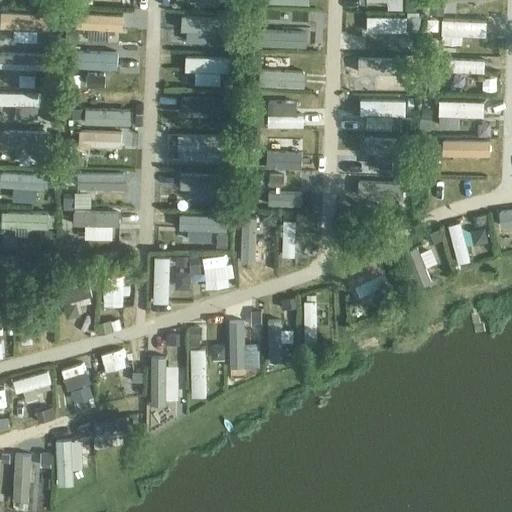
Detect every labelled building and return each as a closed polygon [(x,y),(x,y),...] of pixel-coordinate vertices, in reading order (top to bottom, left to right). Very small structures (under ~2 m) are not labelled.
[(415,0),(405,0),(405,10),(416,11),(415,0)] [(431,2),(430,14),(443,15),(443,3),(431,2)] [(0,4),(0,25),(44,25),(44,4),(0,4)] [(73,7),(72,26),(118,28),(119,9),(73,7)] [(300,7),(266,10),(267,24),(302,22),(300,7)] [(362,11),(362,27),(402,29),(403,13),(362,11)] [(224,13),(223,32),(237,33),(238,14),(224,13)] [(210,28),(210,15),(178,15),(178,28),(210,28)] [(482,32),(482,16),(438,16),(438,32),(482,32)] [(419,17),(410,17),(410,31),(419,31),(419,17)] [(70,29),(70,40),(78,40),(79,30),(70,29)] [(45,36),(45,45),(55,45),(55,36),(45,36)] [(0,63),(29,65),(30,49),(0,47),(0,63)] [(84,48),(84,64),(113,64),(113,48),(84,48)] [(272,49),(272,63),(302,64),(303,50),(272,49)] [(181,51),(181,67),(226,69),(226,54),(181,51)] [(390,67),(391,55),(361,53),(360,65),(390,67)] [(445,70),(481,69),(480,56),(445,56),(445,70)] [(163,65),(162,78),(175,79),(176,66),(163,65)] [(65,74),(65,86),(79,87),(79,74),(65,74)] [(86,74),(86,85),(104,85),(104,74),(86,74)] [(495,76),(481,78),(482,91),(496,89),(495,76)] [(413,80),(404,80),(404,89),(413,89),(413,80)] [(0,100),(30,100),(30,88),(0,87),(0,100)] [(177,110),(213,112),(214,92),(178,90),(177,110)] [(391,110),(391,96),(356,96),(356,110),(391,110)] [(454,113),(480,113),(480,97),(453,98),(454,113)] [(10,102),(10,114),(33,113),(32,101),(10,102)] [(222,102),(221,113),(233,113),(234,102),(222,102)] [(83,108),(68,108),(68,118),(83,118),(83,108)] [(422,108),(422,117),(432,117),(433,109),(422,108)] [(210,115),(209,128),(222,128),(223,115),(210,115)] [(267,117),(251,117),(251,127),(267,127),(267,117)] [(412,118),(402,118),(402,131),(412,131),(412,118)] [(0,140),(30,142),(31,127),(0,125),(0,140)] [(82,142),(117,144),(118,128),(83,126),(82,142)] [(190,140),(190,150),(214,150),(214,129),(177,129),(177,140),(190,140)] [(362,161),(389,162),(390,133),(363,132),(362,161)] [(259,133),(248,133),(248,146),(259,146),(259,133)] [(475,150),(474,133),(446,134),(447,151),(475,150)] [(267,147),(256,147),(256,160),(300,160),(300,147),(288,148),(287,138),(267,138),(267,147)] [(429,146),(428,155),(439,155),(439,146),(429,146)] [(43,150),(36,163),(45,168),(52,155),(43,150)] [(83,156),(73,156),(73,166),(83,165),(83,156)] [(455,156),(442,156),(442,169),(455,169),(455,156)] [(38,179),(38,167),(1,167),(1,180),(38,179)] [(173,169),(172,181),(213,182),(213,170),(173,169)] [(73,171),(63,171),(64,179),(73,179),(73,171)] [(122,185),(122,173),(73,173),(73,185),(122,185)] [(270,174),(270,185),(284,186),(285,175),(270,174)] [(355,178),(355,196),(400,196),(400,178),(355,178)] [(298,203),(298,188),(265,187),(264,201),(298,203)] [(72,195),(62,195),(62,209),(73,208),(72,195)] [(503,225),(511,224),(511,203),(503,204),(503,225)] [(0,205),(0,223),(45,225),(45,207),(0,205)] [(70,235),(69,212),(57,212),(58,235),(70,235)] [(255,213),(238,213),(238,255),(255,255),(255,213)] [(176,224),(224,226),(224,216),(177,214),(176,224)] [(278,251),(291,252),(293,215),(280,214),(278,251)] [(483,214),(472,217),(474,226),(484,224),(483,214)] [(275,215),(263,215),(263,225),(275,225),(275,215)] [(455,218),(443,221),(454,259),(467,256),(455,218)] [(197,243),(198,225),(178,224),(177,242),(197,243)] [(439,229),(426,235),(430,244),(443,238),(439,229)] [(45,231),(43,243),(52,245),(54,232),(45,231)] [(216,234),(216,247),(226,248),(226,234),(216,234)] [(312,254),(313,241),(300,239),(298,253),(312,254)] [(71,245),(62,245),(62,257),(71,257),(71,245)] [(166,298),(168,252),(152,251),(151,298),(166,298)] [(344,265),(354,292),(371,286),(365,270),(380,265),(376,253),(344,265)] [(174,255),(174,265),(187,266),(187,256),(174,255)] [(200,257),(190,258),(191,273),(201,272),(200,257)] [(110,284),(127,283),(126,266),(109,267),(110,284)] [(297,292),(303,317),(315,314),(309,289),(297,292)] [(291,298),(282,299),(283,309),(292,308),(291,298)] [(29,309),(18,309),(18,338),(30,338),(29,309)] [(262,310),(252,310),(252,324),(262,324),(262,310)] [(111,319),(96,322),(98,333),(113,331),(111,319)] [(190,327),(190,340),(201,340),(201,327),(190,327)] [(226,327),(226,364),(240,364),(240,327),(226,327)] [(165,334),(165,344),(175,344),(175,334),(165,334)] [(100,360),(135,352),(132,341),(98,349),(100,360)] [(204,392),(203,343),(188,343),(189,392),(204,392)] [(225,344),(211,345),(212,358),(225,357),(225,344)] [(60,373),(82,368),(80,358),(58,363),(60,373)] [(174,415),(174,360),(149,360),(149,400),(146,400),(146,415),(174,415)] [(10,376),(14,388),(49,377),(46,365),(10,376)] [(82,380),(69,383),(73,396),(86,392),(82,380)] [(87,398),(77,401),(79,409),(89,406),(87,398)] [(50,407),(34,412),(38,423),(54,418),(50,407)] [(119,409),(90,415),(94,437),(123,431),(119,409)] [(88,424),(78,426),(81,436),(90,434),(88,424)] [(13,459),(51,448),(46,432),(27,437),(28,443),(9,448),(13,459)] [(70,435),(55,435),(55,481),(70,481),(70,435)] [(41,452),(41,466),(51,467),(51,452),(41,452)] [(2,453),(1,462),(10,462),(10,453),(2,453)]
